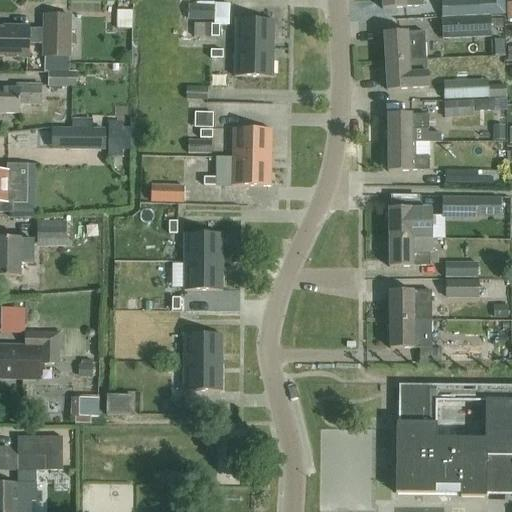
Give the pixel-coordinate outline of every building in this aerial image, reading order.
[(381,0),(382,10),(406,9),(406,8),(422,8),(422,6),(431,6),(430,0),(381,0)] [(471,16),(470,0),(441,0),(442,18),(471,16)] [(188,6),(188,21),(215,22),(215,24),(230,24),(231,5),(215,5),(215,7),(188,6)] [(134,21),(134,9),(118,9),(118,21),(134,21)] [(74,17),(43,17),(43,30),(29,30),(29,28),(0,28),(0,58),(28,59),(28,44),(43,44),(43,57),(69,57),(69,26),(74,26),(74,17)] [(491,38),(490,17),(442,19),(443,40),(491,38)] [(273,21),(235,20),(234,49),(238,49),(242,49),(273,50),(273,21)] [(194,25),(194,39),(206,39),(206,25),(194,25)] [(212,27),(211,39),(220,39),(220,27),(212,27)] [(385,62),(409,61),(425,60),(425,46),(424,32),(407,33),(407,32),(384,33),(385,62)] [(238,49),(234,49),(234,78),(272,78),(273,50),(242,49),(238,49)] [(211,52),(210,61),(223,61),(223,53),(211,52)] [(409,61),(385,62),(387,91),(410,90),(410,89),(427,88),(426,74),(409,75),(409,61)] [(77,71),(49,71),(49,86),(77,86),(77,71)] [(285,127),(284,81),(252,82),(252,92),(214,92),(215,121),(257,120),(258,128),(285,127)] [(488,81),(444,82),(444,101),(489,100),(488,81)] [(41,87),(16,86),(16,90),(0,89),(0,114),(19,115),(19,106),(41,106),(41,87)] [(186,86),(186,100),(207,100),(208,86),(186,86)] [(497,100),(477,103),(478,112),(498,109),(497,100)] [(474,118),(473,102),(445,103),(445,119),(474,118)] [(388,144),(412,144),(412,131),(428,131),(428,116),(412,116),(412,115),(387,115),(388,144)] [(105,152),(105,130),(63,129),(62,151),(105,152)] [(200,129),(200,138),(213,138),(213,130),(200,129)] [(271,131),(233,130),(232,158),(270,159),(271,131)] [(188,141),(188,155),(210,155),(210,142),(188,141)] [(412,144),(388,144),(388,173),(412,174),(412,172),(429,172),(429,158),(412,158),(412,144)] [(270,159),(232,158),(232,187),(270,188),(270,159)] [(27,166),(7,165),(7,172),(0,172),(0,208),(12,208),(12,204),(26,205),(26,184),(27,166)] [(478,172),(446,172),(445,185),(478,186),(478,172)] [(499,198),(442,198),(442,219),(474,219),(476,218),(499,218),(499,198)] [(388,211),(389,240),(412,240),(429,240),(429,226),(429,212),(412,212),(412,211),(388,211)] [(170,220),(169,232),(178,232),(178,220),(170,220)] [(67,223),(37,223),(37,247),(66,248),(67,223)] [(222,235),(184,235),(184,263),(222,263),(222,261),(222,235)] [(0,277),(20,278),(20,265),(33,265),(33,241),(21,241),(21,239),(0,238),(0,277)] [(430,253),(429,240),(412,240),(389,240),(389,268),(412,268),(412,267),(430,267),(439,267),(439,255),(430,255),(430,253)] [(222,263),(184,263),(184,292),(222,292),(222,263)] [(478,264),(445,264),(445,279),(477,280),(478,264)] [(479,282),(446,282),(445,299),(479,299),(479,282)] [(511,302),(509,290),(495,292),(497,304),(511,302)] [(413,321),(430,321),(430,307),(430,293),(412,293),(389,293),(389,321),(413,321)] [(173,298),(172,310),(180,310),(181,298),(173,298)] [(430,321),(413,321),(389,321),(389,350),(413,350),(413,349),(430,349),(430,335),(430,321)] [(188,332),(188,322),(162,322),(162,332),(188,332)] [(60,335),(26,334),(25,349),(0,347),(0,379),(39,381),(39,365),(59,366),(60,335)] [(222,335),(184,335),(184,364),(222,364),(222,335)] [(496,362),(496,343),(484,343),(484,346),(443,346),(443,362),(496,362)] [(160,352),(160,361),(172,361),(172,352),(160,352)] [(222,364),(184,364),(184,392),(222,393),(222,364)] [(160,365),(160,373),(172,374),(172,365),(160,365)] [(511,387),(398,386),(398,389),(401,389),(401,390),(401,412),(398,412),(398,424),(396,424),(395,495),(397,495),(397,496),(460,497),(460,499),(486,499),(486,497),(488,497),(488,494),(505,494),(504,497),(511,497),(511,387)] [(135,396),(111,395),(110,413),(135,413),(135,396)] [(93,417),(92,398),(74,399),(75,418),(93,417)] [(228,436),(227,465),(250,466),(251,437),(228,436)] [(17,485),(0,485),(0,511),(30,511),(31,502),(35,502),(36,472),(62,472),(62,438),(18,439),(18,457),(9,448),(0,448),(0,472),(17,472),(17,485)]
